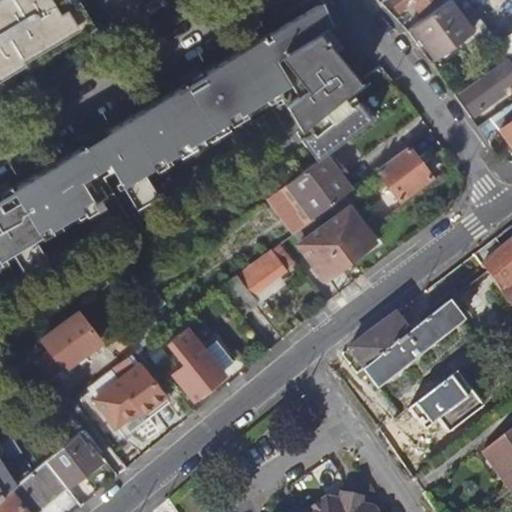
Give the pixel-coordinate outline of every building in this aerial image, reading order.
[(0,0),(0,78),(23,64),(21,62),(83,25),(67,0),(0,0)] [(138,0),(148,15),(166,4),(163,0),(138,0)] [(422,19),(446,0),(388,0),(389,0),(399,12),(410,4),(422,19)] [(472,31),(449,0),(446,0),(422,19),(409,29),(434,61),(472,31)] [(201,138),(226,123),(286,87),(271,63),(287,53),(319,33),(324,30),(313,8),(202,75),(189,82),(105,134),(119,157),(125,154),(128,159),(116,166),(133,195),(150,184),(144,173),(201,138)] [(359,81),(319,33),(287,53),(312,83),(303,91),(286,105),(301,129),(309,122),(335,101),(360,82),(359,81)] [(511,39),(501,48),(511,63),(511,39)] [(312,83),(287,53),(271,63),(286,87),(297,81),(303,91),(312,83)] [(511,83),(511,65),(463,102),(472,114),(509,86),(511,83)] [(188,81),(189,82),(202,75),(202,73),(188,81)] [(339,106),(335,101),(309,122),(314,129),(305,135),(301,138),(317,160),(324,155),(373,120),(353,95),(339,106)] [(511,100),(490,118),(511,148),(511,100)] [(314,129),(309,122),(301,129),(305,135),(314,129)] [(226,123),(201,138),(204,143),(209,140),(210,142),(230,130),(226,123)] [(119,157),(105,134),(84,146),(95,164),(84,171),(100,199),(112,191),(103,176),(112,170),(112,169),(116,166),(128,159),(125,154),(119,157)] [(84,146),(72,153),(84,171),(95,164),(84,146)] [(430,178),(407,146),(375,170),(399,201),(430,178)] [(100,199),(84,171),(72,153),(12,189),(0,197),(0,259),(11,252),(25,276),(48,262),(34,239),(93,203),(96,209),(104,205),(100,199)] [(286,183),(287,184),(324,156),(324,155),(317,160),(286,183)] [(349,189),(324,156),(287,184),(312,217),(349,189)] [(158,196),(150,184),(133,195),(116,166),(112,169),(112,170),(136,209),(158,196)] [(0,197),(12,189),(11,188),(0,195),(0,197)] [(346,208),(296,245),(297,247),(321,279),(372,242),(346,208)] [(485,274),(499,293),(511,283),(511,244),(511,242),(501,250),(494,241),(472,258),(485,274)] [(284,271),(268,250),(218,288),(239,315),(255,303),(250,297),(284,271)] [(364,371),(363,371),(377,389),(460,323),(446,305),(408,335),(364,371)] [(392,315),(348,351),(364,371),(408,335),(392,315)] [(95,345),(73,316),(38,343),(45,352),(41,355),(37,350),(29,356),(48,381),(95,345)] [(172,374),(192,399),(196,396),(222,376),(220,372),(232,363),(215,342),(203,352),(184,329),(167,342),(185,364),(172,374)] [(92,401),(114,428),(136,411),(140,416),(163,396),(137,364),(92,401)] [(411,451),(422,465),(451,443),(440,429),(411,451)] [(511,429),(482,452),(511,491),(511,429)] [(80,431),(44,461),(66,488),(103,459),(80,431)] [(0,497),(16,484),(0,459),(0,456),(21,452),(11,437),(0,443),(0,497)] [(44,461),(16,484),(0,497),(0,511),(37,511),(66,488),(44,461)] [(340,497),(339,503),(359,507),(360,501),(340,497)] [(373,511),(373,510),(359,507),(339,503),(327,501),(310,511),(299,511),(298,511),(373,511)]
